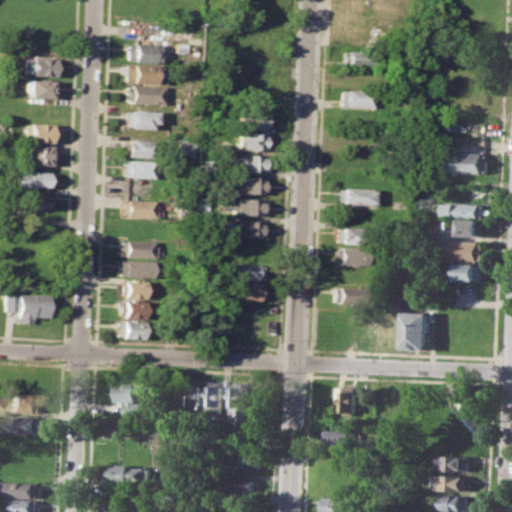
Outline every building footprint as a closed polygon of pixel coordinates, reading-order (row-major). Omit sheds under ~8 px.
[(183,26),(197,26),(197,43),(182,42),(183,26)] [(124,43),(156,44),(155,61),(123,60),(124,43)] [(341,51),(373,52),(373,66),(341,65),(341,51)] [(23,57),(55,58),(54,76),(23,75),(23,57)] [(122,64),(161,65),(161,83),(121,81),(122,64)] [(341,70),(373,71),(373,87),(340,86),(341,70)] [(20,80),(54,81),(53,97),(26,96),(27,91),(20,91),(20,80)] [(124,84),(160,86),(159,103),(123,102),(124,84)] [(339,89),(374,90),(374,99),(370,99),(369,106),(338,105),(339,89)] [(122,109),(153,110),(153,123),(148,123),(147,127),(122,126),(122,109)] [(236,110),(266,111),(266,128),(236,127),(236,110)] [(25,122),(51,123),(51,142),(24,141),(25,122)] [(235,131),(265,132),(265,150),(234,148),(235,131)] [(122,139),(153,140),(153,156),(122,155),(122,139)] [(174,139),(191,139),(190,156),(173,155),(174,139)] [(17,144),(51,146),(50,165),(24,164),(25,151),(17,151),(17,144)] [(448,152),(487,153),(486,173),(447,171),(448,152)] [(233,153),(265,154),(264,171),(232,170),(233,153)] [(121,160),(152,161),(152,177),(121,176),(121,160)] [(17,170),(50,172),(49,186),(16,185),(17,170)] [(230,176),(262,177),(262,193),(230,193),(230,176)] [(334,188),(369,189),(369,203),(334,202),(334,188)] [(17,192),(49,193),(48,208),(16,206),(17,192)] [(220,197),(263,198),(262,216),(230,215),(231,208),(220,208),(220,197)] [(119,199),(152,200),(151,206),(156,206),(155,217),(119,216),(119,199)] [(444,203),(485,205),(484,218),(451,216),(451,213),(444,213),(444,203)] [(230,219),(262,221),(262,236),(230,235),(230,219)] [(457,220),(484,221),(483,236),(456,234),(457,220)] [(333,227),(368,228),(368,244),(332,243),(333,227)] [(117,240),(154,241),(153,257),(117,255),(117,240)] [(452,240),(485,242),(484,260),(450,259),(452,240)] [(332,247),(368,248),(367,265),(332,264),(332,247)] [(116,259),(154,260),(153,277),(116,275),(116,259)] [(230,263),(257,264),(257,281),(229,280),(230,263)] [(455,263),(482,265),(482,279),(454,278),(455,263)] [(332,267),(366,268),(366,285),(331,283),(332,267)] [(117,280),(146,281),(145,298),(116,297),(117,280)] [(230,282),(258,284),(257,299),(230,298),(230,282)] [(406,282),(424,283),(424,295),(406,294),(406,282)] [(363,303),(364,287),(330,286),(330,302),(363,303)] [(0,310),(1,292),(45,294),(44,315),(29,314),(28,322),(12,322),(13,311),(0,310)] [(116,300),(145,301),(144,317),(115,316),(116,300)] [(405,311),(430,312),(429,349),(403,348),(405,311)] [(115,320),(144,321),(144,337),(114,336),(115,320)] [(187,380),(201,381),(200,405),(186,405),(187,380)] [(208,381),(223,381),(223,409),(208,409),(208,381)] [(115,383),(143,383),(143,415),(125,415),(126,401),(120,401),(120,392),(115,391),(115,383)] [(231,383),(251,383),(250,420),(237,420),(237,406),(230,406),(231,383)] [(337,386),(356,387),(355,414),(346,414),(346,409),(336,409),(337,386)] [(10,392),(44,394),(43,412),(9,411),(10,392)] [(3,414),(43,416),(42,432),(2,430),(3,414)] [(326,429),(359,430),(359,445),(326,444),(326,429)] [(326,447),(359,448),(359,462),(326,461),(326,447)] [(232,451),(260,452),(259,467),(231,466),(232,451)] [(437,454),(471,456),(470,471),(436,469),(437,454)] [(109,466),(120,467),(120,463),(131,463),(131,467),(152,468),(151,478),(146,477),(145,482),(108,481),(109,466)] [(440,474),(469,476),(469,491),(439,489),(440,474)] [(227,478),(259,479),(258,496),(226,494),(227,478)] [(1,480),(40,481),(40,497),(8,496),(8,492),(1,492),(1,480)] [(443,494),(469,496),(468,510),(442,509),(443,494)] [(321,511),(322,496),(359,497),(359,511),(321,511)] [(10,499),(39,500),(38,511),(14,511),(14,508),(10,507),(10,499)]
